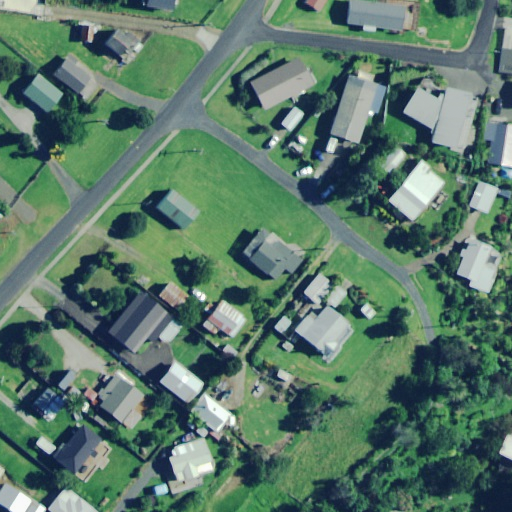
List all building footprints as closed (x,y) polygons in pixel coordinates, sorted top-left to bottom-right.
[(172,0),(140,0),(140,5),(171,10),(172,0)] [(324,0),(304,0),(303,2),(318,11),(324,0)] [(382,0),(348,0),(348,7),(343,6),(341,20),(355,22),(353,33),(377,37),(382,0)] [(92,25),(81,24),(79,40),(90,42),(92,25)] [(122,51),(127,55),(134,44),(115,30),(104,45),(119,56),(122,51)] [(511,49),(502,48),(499,71),(511,72),(511,49)] [(312,84),(298,56),(248,82),(262,110),(312,84)] [(97,83),(65,58),(53,74),(84,99),(97,83)] [(61,93),(37,73),(22,92),(46,112),(61,93)] [(384,87),(347,75),(328,133),(357,143),(367,111),(375,114),(384,87)] [(442,85),(440,93),(437,93),(435,98),(415,86),(400,111),(429,127),(427,132),(431,133),(429,142),(462,150),(475,92),(442,85)] [(302,114),(293,107),(280,123),(289,130),(302,114)] [(511,166),(511,125),(485,122),(483,137),(490,138),(487,163),(511,166)] [(442,181),(418,161),(386,200),(410,220),(442,181)] [(496,188),(478,181),(469,205),(486,213),(496,188)] [(196,210),(169,188),(154,206),(182,228),(196,210)] [(302,260),(260,227),(240,253),(273,280),(283,268),(292,274),(302,260)] [(489,245),(469,238),(455,274),(471,280),(469,286),(487,292),(496,270),(481,264),(489,245)] [(331,284),(317,274),(302,292),(316,303),(331,284)] [(186,296),(168,281),(157,295),(174,309),(186,296)] [(343,294),(335,288),(325,300),(334,306),(343,294)] [(171,317),(138,291),(105,331),(132,353),(144,337),(151,342),(171,317)] [(109,326),(69,294),(59,307),(99,339),(109,326)] [(244,319),(220,300),(201,325),(214,334),(218,328),(230,337),(244,319)] [(323,305),(311,319),(303,313),(291,329),(328,359),(353,329),(323,305)] [(292,333),(284,327),(289,321),(282,315),(272,328),(286,340),(292,333)] [(201,383),(174,361),(157,381),(184,403),(201,383)] [(141,393),(119,378),(99,407),(120,422),(141,393)] [(89,385),(81,393),(91,403),(99,395),(89,385)] [(65,403),(47,387),(32,404),(50,420),(65,403)] [(228,413),(205,394),(190,412),(214,431),(228,413)] [(511,422),(495,452),(511,461),(511,422)] [(99,439),(81,424),(53,459),(71,473),(86,454),(92,458),(96,453),(91,449),(99,439)] [(54,446),(40,436),(34,444),(48,454),(54,446)] [(212,470),(201,438),(170,449),(172,456),(167,457),(176,482),(212,470)] [(52,469),(35,457),(28,466),(45,479),(52,469)] [(248,478),(242,471),(230,482),(236,488),(248,478)] [(40,511),(43,508),(3,483),(0,488),(0,504),(12,511),(40,511)] [(64,503),(56,497),(45,510),(47,511),(95,511),(85,504),(81,509),(67,498),(64,503)]
